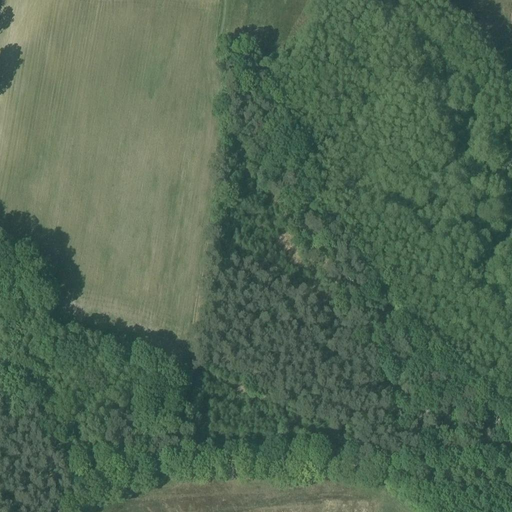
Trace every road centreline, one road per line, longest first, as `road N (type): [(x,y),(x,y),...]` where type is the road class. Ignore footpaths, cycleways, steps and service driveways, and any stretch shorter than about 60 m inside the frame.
road 1 (track): [(175,466),(225,116),(225,0)]
road 2 (track): [(511,471),(175,466)]
